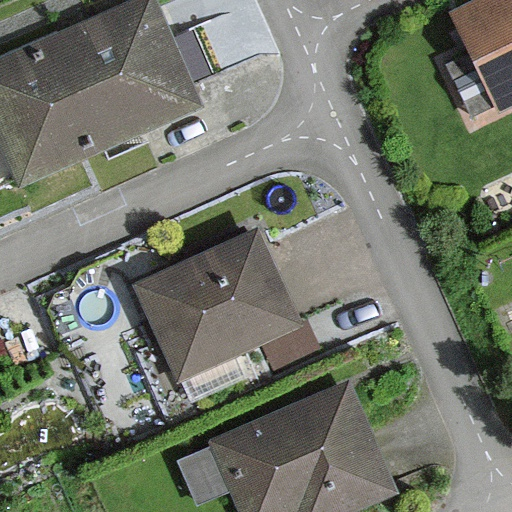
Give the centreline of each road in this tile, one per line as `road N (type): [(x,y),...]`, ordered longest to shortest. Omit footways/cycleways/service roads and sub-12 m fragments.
road 1 (residential): [(332,118),(506,511)]
road 2 (residential): [(332,118),(0,268)]
